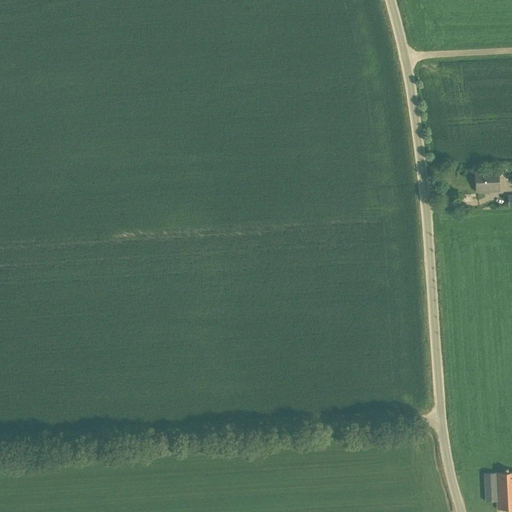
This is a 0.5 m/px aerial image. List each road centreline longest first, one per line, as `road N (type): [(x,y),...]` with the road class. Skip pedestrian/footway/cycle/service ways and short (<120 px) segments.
road 1 (unclassified): [(440,420),(0,442)]
road 2 (unclassified): [(440,420),(415,115),(390,0)]
